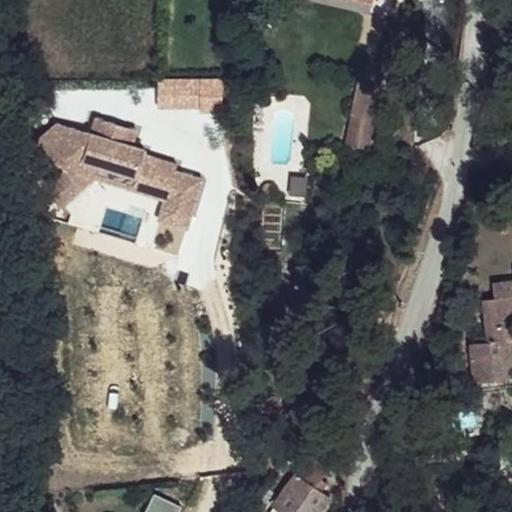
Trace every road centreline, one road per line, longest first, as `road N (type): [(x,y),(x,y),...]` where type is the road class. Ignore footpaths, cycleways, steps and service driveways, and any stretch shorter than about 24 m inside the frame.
road 1 (residential): [(469,0),(455,151),(421,316),(366,427),(367,467)]
road 2 (residential): [(367,467),(421,454),(492,461),(511,476)]
